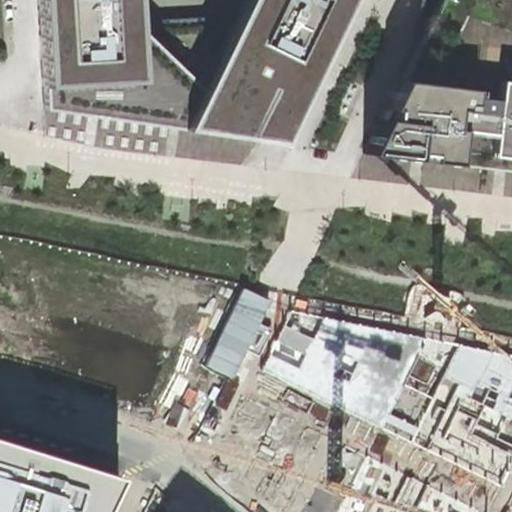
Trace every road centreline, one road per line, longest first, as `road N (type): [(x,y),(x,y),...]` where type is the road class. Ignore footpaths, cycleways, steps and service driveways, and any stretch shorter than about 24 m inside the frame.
road 1 (unknown): [(183,466),(330,188)]
road 2 (residential): [(238,511),(158,450),(0,395)]
